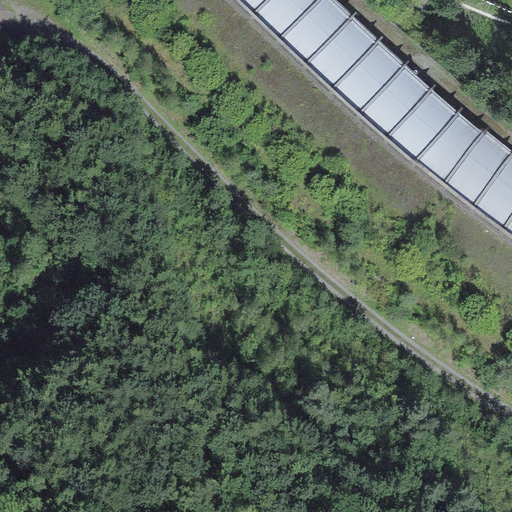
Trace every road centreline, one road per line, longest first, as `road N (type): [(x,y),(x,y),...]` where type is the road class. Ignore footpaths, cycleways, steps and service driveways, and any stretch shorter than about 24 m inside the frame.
road 1 (track): [(0,11),(42,18),(97,56),(237,198),(376,322),(511,419)]
road 2 (motorway): [(220,53),(511,343)]
road 3 (motorway): [(511,260),(364,99)]
road 4 (motorway): [(511,197),(364,99)]
road 5 (motorway): [(364,99),(262,0)]
